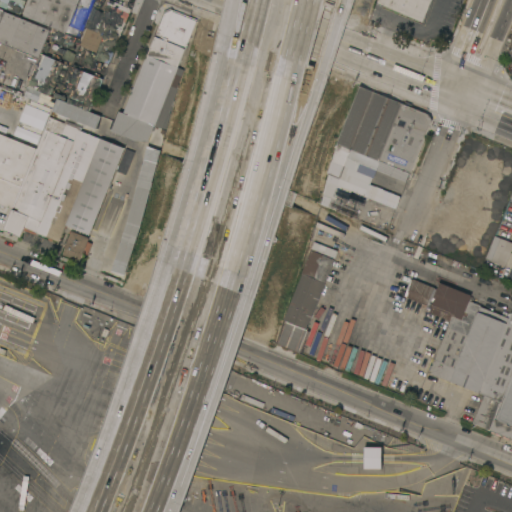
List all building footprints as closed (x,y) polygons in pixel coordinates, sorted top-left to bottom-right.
[(23,0),(0,0),(0,6),(21,11),(23,0)] [(72,27),(72,35),(22,15),(28,0),(78,0),(68,25),(72,27)] [(80,0),(94,0),(82,30),(70,25),(80,0)] [(135,0),(131,9),(121,5),(123,1),(121,0),(135,0)] [(430,0),(422,22),(376,3),(377,0),(430,0)] [(163,13),(163,11),(171,7),(173,10),(196,19),(177,67),(184,69),(164,129),(123,112),(163,13)] [(0,41),(0,8),(4,10),(4,11),(50,29),(38,58),(0,41)] [(86,27),(84,26),(89,14),(92,15),(92,13),(102,17),(96,31),(103,34),(96,51),(79,45),(86,27)] [(359,86),(402,103),(392,127),(379,160),(336,143),(359,86)] [(379,160),(392,127),(402,103),(428,114),(431,120),(410,173),(395,166),(379,160)] [(49,116),(53,108),(59,110),(56,119),(49,116)] [(49,116),(56,119),(63,122),(64,120),(79,126),(78,129),(99,138),(58,241),(35,232),(35,234),(23,229),(20,237),(3,230),(12,209),(35,150),(49,116)] [(0,204),(0,134),(35,150),(12,209),(0,204)] [(89,235),(65,225),(100,138),(124,148),(89,235)] [(322,193),(324,187),(323,187),(327,173),(326,172),(331,158),(336,143),(379,160),(395,166),(391,176),(376,170),(373,178),(372,177),(369,183),(400,196),(395,208),(341,186),(336,198),(322,193)] [(345,202),(341,212),(320,203),(322,198),(321,198),(322,196),(321,195),(322,193),(336,198),(345,202)] [(339,239),(343,228),(381,242),(376,253),(339,239)] [(89,237),(87,241),(92,243),(87,254),(83,252),(79,261),(62,254),(71,230),(89,237)] [(511,247),(504,266),(491,261),(491,260),(485,257),(494,235),(511,242),(511,247)] [(301,273),(301,272),(313,241),(338,251),(297,351),(277,343),(286,320),(283,319),(301,273)] [(404,296),(412,278),(434,287),(427,305),(404,296)] [(511,373),(489,430),(472,423),(484,395),(472,390),(471,393),(454,386),(456,383),(429,372),(450,320),(428,311),(430,306),(429,305),(439,282),(471,295),(468,300),(479,305),(508,317),(510,312),(511,312),(511,373)] [(511,439),(489,430),(511,373),(511,439)] [(364,469),(363,448),(380,447),(381,468),(364,469)]
